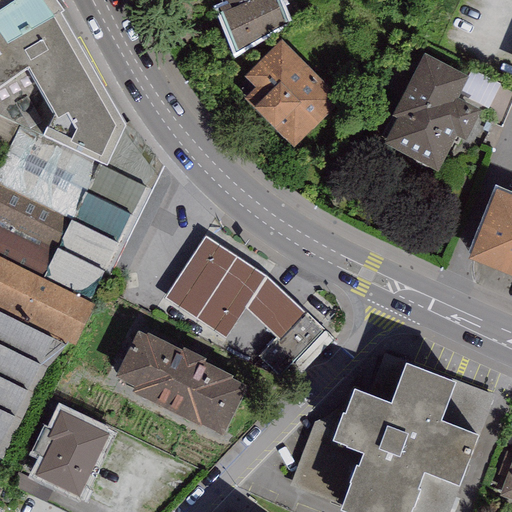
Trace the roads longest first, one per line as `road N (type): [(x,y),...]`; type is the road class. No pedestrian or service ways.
road 1 (secondary): [(397,290),(265,220),(157,111),(91,0)]
road 2 (residential): [(397,290),(186,511)]
road 3 (residential): [(437,309),(511,138)]
